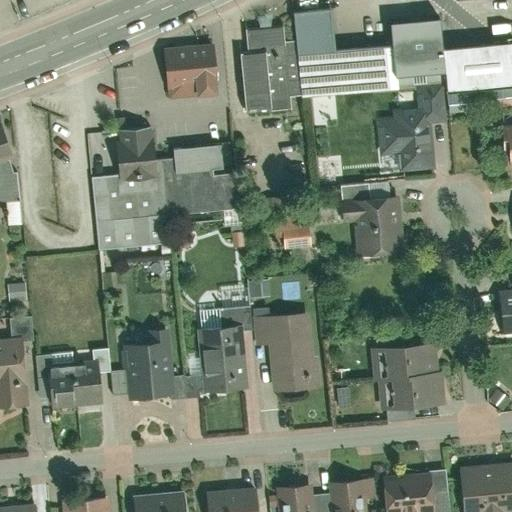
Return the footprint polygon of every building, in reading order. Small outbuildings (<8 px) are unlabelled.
[(413,0),(402,0),(382,8),(398,50),(428,39),(413,0)] [(247,32),(248,58),(240,58),(244,113),(290,110),(290,100),(300,99),(297,56),(296,43),(286,43),(285,29),(247,32)] [(219,99),(215,46),(165,49),(168,102),(219,99)] [(391,95),(388,49),(297,56),(300,99),(300,102),(391,95)] [(399,176),(435,175),(435,164),(441,163),(440,126),(445,125),(444,88),(417,89),(418,112),(394,113),(395,121),(378,122),(380,155),(398,154),(399,176)] [(234,207),(228,142),(156,149),(154,130),(92,135),(102,247),(164,242),(162,213),(234,207)] [(0,166),(11,162),(0,131),(0,166)] [(404,258),(400,200),(340,204),(342,225),(356,224),(358,261),(404,258)] [(278,248),(311,247),(310,214),(276,216),(278,248)] [(250,299),(272,295),(269,278),(247,282),(250,299)] [(511,298),(500,300),(502,339),(511,338),(511,298)] [(204,359),(241,356),(238,324),(220,326),(218,308),(199,310),(204,359)] [(317,393),(310,313),(266,317),(253,319),(256,350),(269,349),(273,397),(317,393)] [(0,413),(30,410),(24,341),(0,343),(0,413)] [(170,343),(122,347),(127,404),(175,400),(170,343)] [(377,380),(434,377),(432,343),(370,347),(372,380),(377,380)] [(241,356),(204,359),(206,373),(197,374),(199,390),(244,386),(241,356)] [(101,399),(97,360),(72,363),(76,401),(101,399)] [(76,401),(72,363),(48,365),(52,403),(76,401)] [(379,413),(440,410),(438,377),(434,377),(377,380),(379,413)] [(458,511),(511,511),(511,468),(478,471),(478,464),(455,466),(458,511)] [(435,511),(432,475),(385,479),(387,511),(435,511)] [(366,511),(364,478),(337,480),(332,487),(333,511),(366,511)] [(313,511),(311,482),(275,486),(277,511),(313,511)] [(260,511),(258,486),(206,491),(208,511),(260,511)] [(188,511),(186,490),(132,495),(133,511),(188,511)] [(110,511),(109,497),(59,502),(59,511),(110,511)]
